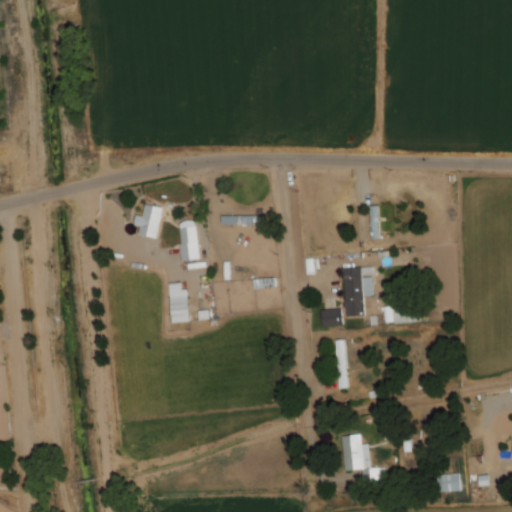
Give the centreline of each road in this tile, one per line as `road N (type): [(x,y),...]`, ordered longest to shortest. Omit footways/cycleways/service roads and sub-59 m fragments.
road 1 (residential): [(0,204),(240,157),(511,163)]
road 2 (residential): [(7,203),(31,511)]
road 3 (residential): [(285,157),(319,463)]
